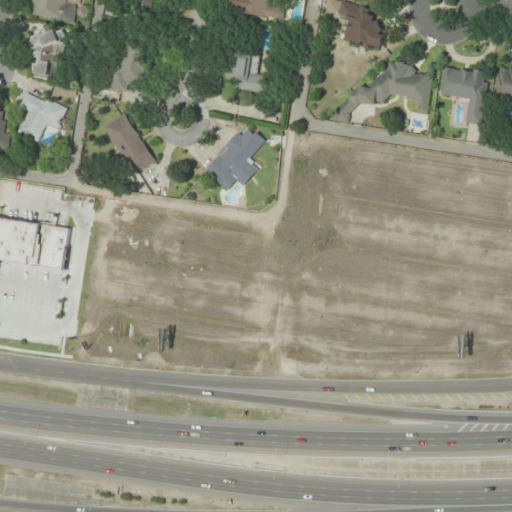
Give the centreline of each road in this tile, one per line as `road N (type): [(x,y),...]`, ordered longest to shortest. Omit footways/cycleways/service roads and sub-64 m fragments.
road 1 (motorway): [(0,445),(283,485),(511,492)]
road 2 (secondary): [(511,384),(238,386),(0,361)]
road 3 (motorway): [(511,439),(205,437),(0,415)]
road 4 (motorway): [(0,503),(134,511),(511,506)]
road 5 (motorway): [(511,416),(245,398),(50,369)]
road 6 (residential): [(200,108),(190,97),(170,98),(161,107),(162,127),(178,138),(193,134),(200,108)]
